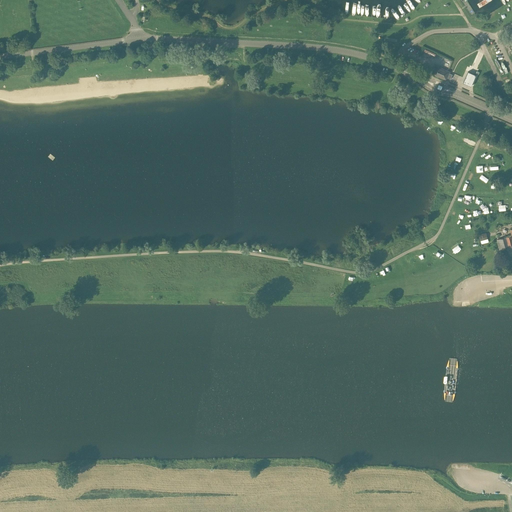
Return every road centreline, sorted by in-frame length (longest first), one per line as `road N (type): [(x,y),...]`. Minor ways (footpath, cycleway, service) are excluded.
road 1 (unclassified): [(142,40),(356,53),(413,74)]
road 2 (unclassified): [(0,57),(142,40)]
